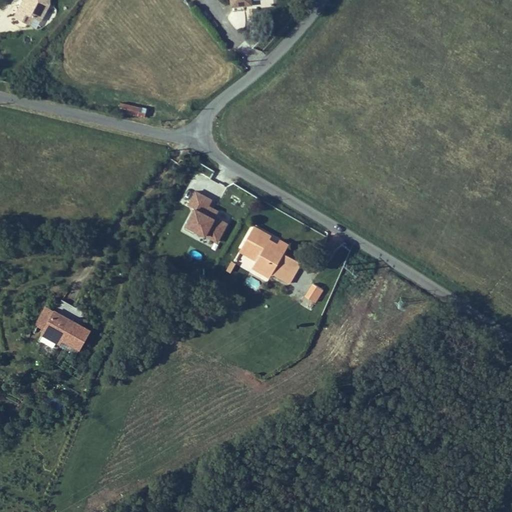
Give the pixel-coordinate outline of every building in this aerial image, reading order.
[(21,11),(26,0),(23,0),(14,17),(23,22),(27,15),(21,11)] [(49,0),(26,0),(21,11),(27,15),(23,22),(29,25),(33,18),(39,22),(49,5),(49,0)] [(121,101),(118,111),(145,117),(147,108),(121,101)] [(198,164),(196,171),(211,175),(213,168),(198,164)] [(181,232),(196,238),(198,233),(220,241),(228,220),(216,215),(219,208),(209,204),(213,195),(193,188),(187,203),(192,205),(181,232)] [(241,248),(258,257),(256,261),(255,263),(272,273),(290,283),(301,262),(284,252),(276,247),(270,244),(268,247),(266,246),(268,243),(272,236),(254,226),(241,248)] [(280,240),(276,247),(284,252),(288,245),(280,240)] [(239,252),(256,261),(258,257),(241,248),(239,252)] [(270,278),(272,273),(255,263),(252,268),(270,278)] [(306,296),(314,301),(322,288),(320,286),(314,283),(306,296)] [(325,289),(322,288),(314,301),(316,303),(325,289)] [(45,331),(56,312),(47,308),(37,327),(45,331)] [(91,331),(56,312),(45,331),(63,341),(81,350),(91,331)] [(63,341),(45,331),(43,336),(61,345),(63,341)] [(0,383),(3,385),(10,370),(0,365),(0,383)] [(3,399),(17,405),(20,397),(7,391),(3,399)]
